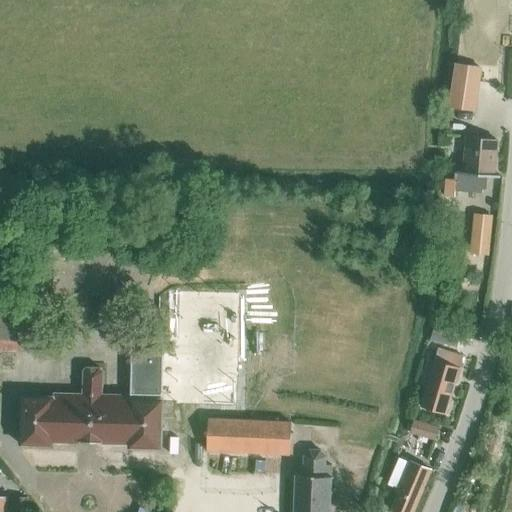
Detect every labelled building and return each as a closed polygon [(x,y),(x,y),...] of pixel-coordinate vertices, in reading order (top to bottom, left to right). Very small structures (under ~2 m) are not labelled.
[(449,107),(475,111),(481,68),(455,64),(449,107)] [(445,196),(453,197),(455,191),(481,193),(483,175),(494,176),(497,141),(467,138),(464,173),(456,172),(455,180),(446,180),(445,196)] [(490,256),(494,216),(475,214),(470,254),(490,256)] [(0,340),(18,341),(19,293),(0,292),(0,340)] [(177,293),(176,339),(163,339),(163,338),(132,337),(130,395),(102,394),(103,371),(100,368),(86,367),(83,370),(82,394),(53,393),(53,398),(22,397),(21,446),(52,446),(52,442),(130,444),(130,448),(161,449),(162,401),(176,401),(176,405),(235,405),(236,294),(177,293)] [(432,340),(456,347),(459,335),(435,328),(432,340)] [(421,407),(446,415),(463,357),(438,349),(421,407)] [(208,452),(289,455),(290,422),(209,419),(208,452)] [(414,420),(409,434),(435,442),(439,427),(414,420)] [(331,511),(333,477),(331,477),(331,465),(325,465),(326,456),(320,450),(310,450),(304,455),(303,464),(298,464),(297,476),(294,476),(292,511),(331,511)] [(391,510),(395,511),(413,511),(431,470),(411,462),(391,510)]
